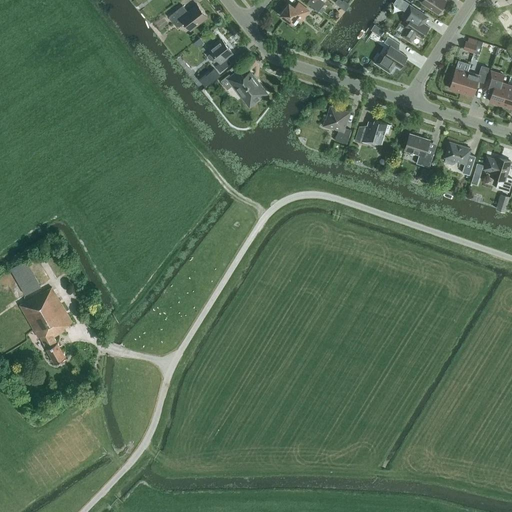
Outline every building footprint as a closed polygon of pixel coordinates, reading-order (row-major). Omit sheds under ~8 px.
[(309,0),(307,2),(319,11),(323,5),(321,4),(323,0),(322,0),(309,0)] [(336,0),(335,2),(345,10),(350,3),(345,0),(342,0),(343,0),(342,0),(336,0)] [(409,3),(403,0),(395,0),(393,4),(404,11),(409,3)] [(422,0),(422,1),(438,12),(446,1),(444,0),(422,0)] [(309,10),(298,2),(295,7),(289,3),(281,14),(292,22),(296,17),(301,20),(309,10)] [(207,16),(197,4),(188,11),(183,5),(169,16),(178,27),(185,22),(190,30),(207,16)] [(407,28),(402,35),(411,40),(415,33),(422,38),(429,26),(423,22),(427,17),(422,13),(410,6),(403,17),(409,21),(405,27),(407,28)] [(219,35),(206,45),(220,62),(215,66),(220,72),(231,63),(227,57),(233,53),(219,35)] [(400,43),(388,36),(384,42),(390,46),(384,56),(379,53),(374,62),(390,73),(395,65),(400,68),(407,56),(396,49),(400,43)] [(474,52),(476,44),(466,41),(463,48),(474,52)] [(468,71),(461,92),(473,95),(478,79),(484,82),(489,67),(482,65),(479,75),(468,71)] [(449,88),(461,92),(468,71),(456,68),(449,88)] [(244,76),(239,70),(231,76),(229,73),(220,80),(227,89),(233,84),(250,106),(267,92),(250,71),(244,76)] [(492,93),(489,101),(501,104),(508,84),(502,82),(504,75),(490,70),(484,91),(492,93)] [(218,78),(214,72),(209,77),(213,82),(218,78)] [(511,85),(508,84),(501,104),(511,107),(511,85)] [(350,112),(330,106),(326,119),(325,119),(323,125),(331,128),(332,127),(339,129),(335,140),(347,143),(351,129),(345,127),(350,112)] [(392,126),(392,125),(375,120),(374,123),(369,121),(367,128),(359,126),(355,140),(363,143),(363,140),(371,143),(372,140),(381,143),(385,132),(388,133),(390,125),(392,126)] [(426,152),(430,139),(410,133),(405,150),(419,154),(416,163),(429,167),(434,154),(426,152)] [(471,148),(450,141),(445,157),(446,157),(445,159),(447,162),(452,164),(455,162),(456,160),(465,163),(464,167),(471,169),(475,156),(469,154),(471,148)] [(511,161),(497,156),(496,159),(488,157),(485,167),(492,169),(491,175),(499,178),(496,188),(509,192),(511,181),(511,178),(506,176),(511,161)] [(477,162),(471,182),(478,184),(484,164),(477,162)] [(509,196),(501,194),(499,203),(506,205),(509,196)] [(41,286),(29,265),(14,274),(26,294),(41,286)] [(64,328),(73,323),(53,287),(20,304),(38,337),(40,336),(47,348),(46,348),(55,363),(66,357),(57,342),(54,337),(65,330),(64,328)]
